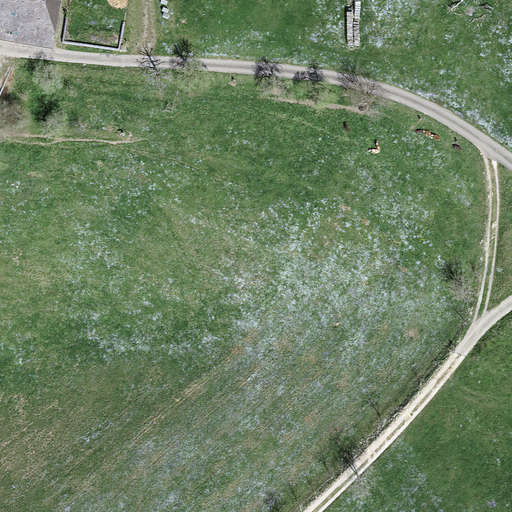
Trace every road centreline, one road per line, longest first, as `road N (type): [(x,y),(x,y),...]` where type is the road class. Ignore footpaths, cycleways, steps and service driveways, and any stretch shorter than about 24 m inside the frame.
road 1 (unclassified): [(511,167),(405,99),(0,48)]
road 2 (track): [(483,148),(490,240),(477,328),(393,430),(310,511)]
